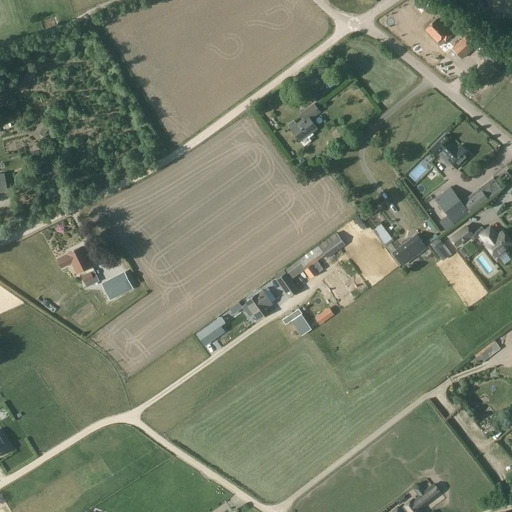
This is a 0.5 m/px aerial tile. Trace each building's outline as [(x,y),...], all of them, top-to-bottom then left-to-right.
[(440,46),(451,35),(436,19),(425,30),(440,46)] [(467,33),(462,38),(451,48),(462,59),(478,44),(477,43),(468,33),(467,33)] [(497,57),(487,46),(478,54),(484,61),(486,60),(490,65),(497,57)] [(300,113),(304,118),(290,129),(299,142),(317,129),(310,120),(321,112),(314,103),(300,113)] [(337,134),(333,137),(337,142),(350,132),(344,125),(335,132),(337,134)] [(443,150),(436,143),(429,150),(436,157),(441,152),(447,158),(447,159),(457,169),(471,156),(460,145),(456,150),(450,143),(443,150)] [(456,226),(502,190),(493,178),(461,202),(450,187),(435,199),(447,215),(439,221),(446,230),(454,223),(456,226)] [(381,224),(372,231),(385,247),(393,241),(381,224)] [(466,225),(449,238),(456,248),(470,237),(472,240),(478,236),(485,244),(484,244),(495,259),(498,257),(499,259),(499,258),(506,253),(505,251),(511,245),(511,244),(501,231),(497,234),(490,225),(484,230),(482,227),(472,234),(466,225)] [(345,245),(336,232),(318,246),(327,258),(345,245)] [(390,255),(399,266),(425,246),(417,235),(416,235),(414,235),(413,236),(413,238),(390,255)] [(441,259),(445,256),(439,247),(443,244),(438,238),(430,245),(441,259)] [(484,251),(476,239),(456,252),(464,264),(484,251)] [(77,273),(83,271),(91,267),(81,247),(67,254),(68,255),(57,260),(61,268),(72,263),(74,269),(75,269),(77,273)] [(299,260),(305,269),(317,261),(310,251),(299,260)] [(305,269),(304,270),(310,279),(323,269),(317,261),(305,269)] [(99,282),(93,268),(85,271),(86,274),(81,276),(85,287),(99,282)] [(276,279),(286,273),(284,270),(274,276),(276,279)] [(133,288),(124,272),(101,283),(110,300),(133,288)] [(287,272),(276,279),(276,280),(288,298),(299,290),(287,272)] [(337,273),(323,282),(331,293),(332,293),(341,308),(353,301),(343,286),(344,285),(337,273)] [(246,304),(242,307),(250,317),(254,314),(258,320),(271,310),(268,307),(272,303),(263,291),(263,290),(258,294),(258,293),(245,303),(246,304)] [(329,308),(315,318),(319,324),(334,314),(329,308)] [(288,316),(282,320),(285,324),(291,320),(301,314),(298,309),(288,316)] [(311,329),(301,314),(291,320),(301,336),(311,329)] [(221,318),(197,335),(205,345),(223,332),(220,327),(225,323),(221,318)] [(485,346),(474,354),(480,364),(492,355),(485,346)] [(0,454),(9,449),(0,434),(0,454)] [(414,498),(401,508),(404,511),(423,511),(421,509),(440,494),(433,484),(424,491),(424,490),(420,485),(414,490),(417,495),(418,496),(414,499),(414,498)] [(397,501),(400,505),(408,499),(405,495),(397,501)]
